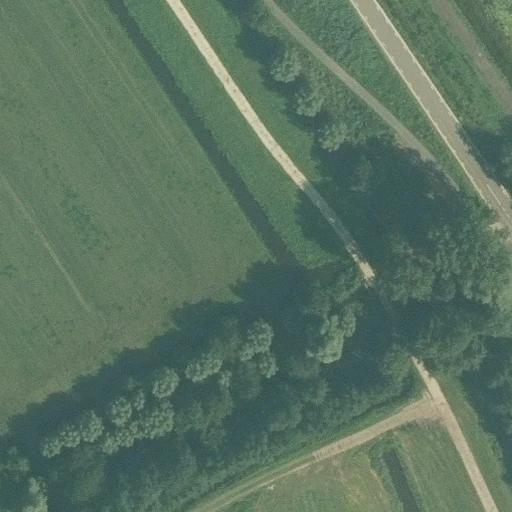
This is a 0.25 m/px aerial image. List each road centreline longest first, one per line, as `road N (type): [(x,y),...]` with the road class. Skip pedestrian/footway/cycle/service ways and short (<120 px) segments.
road 1 (track): [(171,0),(334,223),(408,348)]
road 2 (tertiary): [(361,0),(511,223)]
road 3 (track): [(436,401),(206,511)]
road 4 (track): [(408,348),(491,511)]
